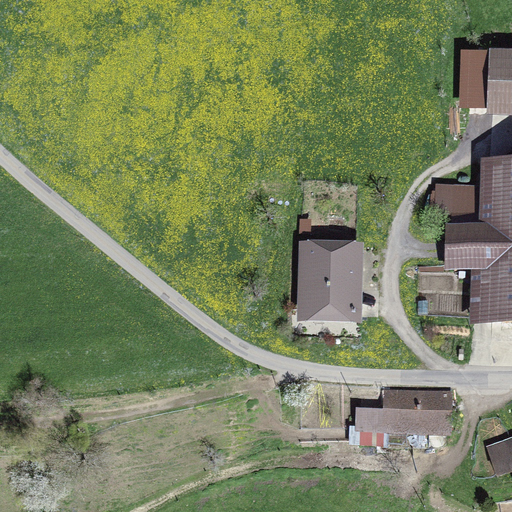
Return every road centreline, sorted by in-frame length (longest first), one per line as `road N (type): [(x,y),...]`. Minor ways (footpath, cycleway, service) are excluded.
road 1 (unclassified): [(0,153),(212,330),(265,359),(330,374),(511,381)]
road 2 (track): [(511,146),(430,174),(398,228),(390,279),(396,315),(443,378)]
road 3 (track): [(0,423),(108,419),(300,371)]
